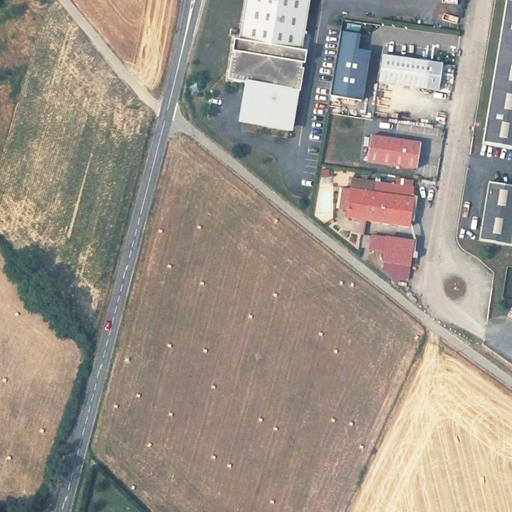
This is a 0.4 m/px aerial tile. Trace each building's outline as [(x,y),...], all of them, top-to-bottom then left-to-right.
[(304,55),(312,0),(247,0),(240,44),(235,43),(229,84),(238,85),(231,126),(289,135),(293,106),(290,105),(292,95),(301,96),(307,56),(304,55)] [(511,6),(504,5),(480,150),(511,155),(511,194),(483,190),(474,245),(511,251),(511,6)] [(434,11),(433,18),(448,20),(449,13),(434,11)] [(419,46),(457,52),(460,36),(411,29),(409,44),(419,46)] [(358,35),(341,32),(330,97),(362,102),(370,54),(356,51),(358,35)] [(436,93),(439,66),(379,58),(376,85),(436,93)] [(415,168),(418,146),(370,139),(367,161),(415,168)] [(411,228),(415,200),(413,200),(414,188),(355,181),(349,219),(411,228)] [(412,266),(416,242),(388,238),(385,262),(412,266)]
